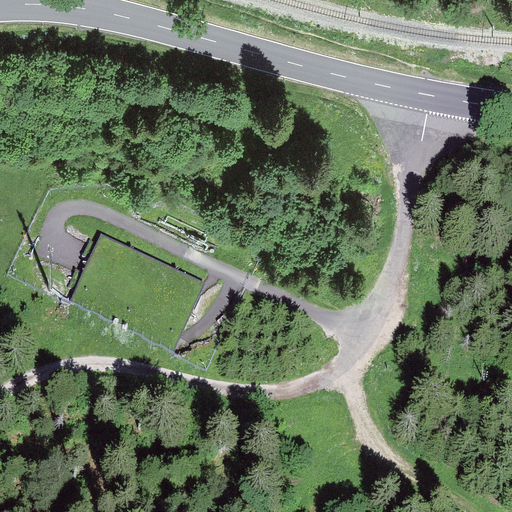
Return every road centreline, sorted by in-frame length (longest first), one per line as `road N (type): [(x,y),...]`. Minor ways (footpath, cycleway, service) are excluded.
road 1 (track): [(430,96),(392,274),(356,348),(331,373),(265,393),(81,366),(0,395)]
road 2 (secondary): [(511,110),(324,72),(119,15),(0,5)]
road 3 (track): [(345,362),(374,442),(401,472),(462,511)]
